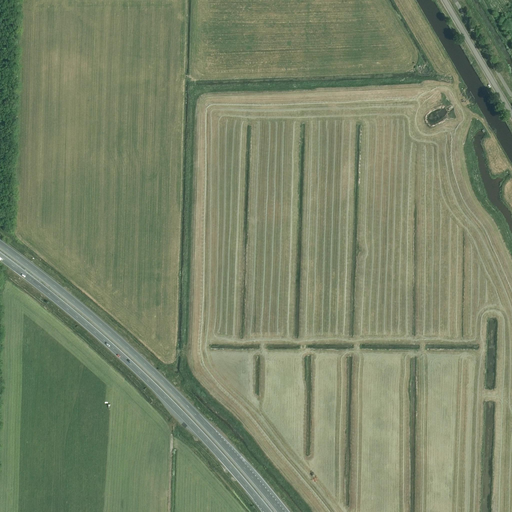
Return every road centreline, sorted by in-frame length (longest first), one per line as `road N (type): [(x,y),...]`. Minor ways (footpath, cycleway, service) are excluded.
road 1 (trunk): [(280,511),(161,379),(0,244)]
road 2 (trunk): [(0,256),(147,380),(267,511)]
road 3 (tertiary): [(511,115),(444,0)]
